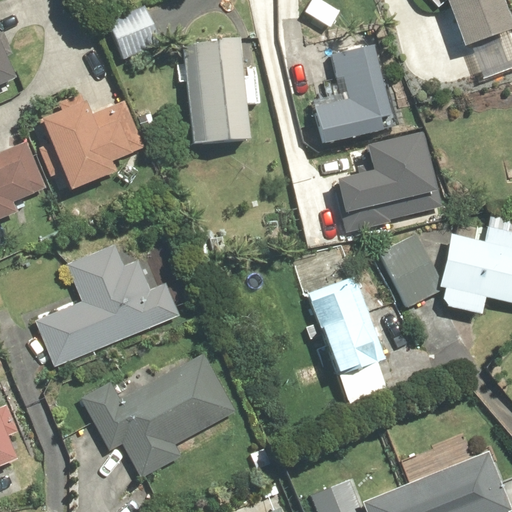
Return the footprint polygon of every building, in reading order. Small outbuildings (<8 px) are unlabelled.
[(436,0),(454,50),(505,32),(494,0),(436,0)] [(141,7),(101,23),(118,65),(158,49),(141,7)] [(0,85),(9,82),(0,61),(0,59),(8,56),(0,37),(0,85)] [(234,42),(176,46),(183,148),(241,144),(234,42)] [(367,48),(326,57),(331,82),(336,81),(340,103),(305,110),(312,148),(376,133),(374,122),(383,120),(367,48)] [(57,114),(32,124),(60,194),(106,175),(102,166),(134,153),(115,105),(86,116),(77,96),(53,105),(57,114)] [(367,167),(334,174),(346,230),(391,220),(390,215),(441,204),(424,127),(362,141),(367,167)] [(40,189),(21,144),(0,152),(0,219),(7,217),(2,204),(40,189)] [(511,251),(443,237),(432,290),(437,291),(433,308),(474,317),(478,300),(511,306),(511,251)] [(133,263),(119,268),(111,247),(61,267),(77,305),(30,325),(49,369),(174,318),(161,286),(146,292),(133,263)] [(350,279),(302,297),(314,330),(310,332),(328,380),(378,361),(350,279)] [(107,384),(76,400),(104,453),(117,446),(135,482),(178,460),(171,446),(231,416),(201,356),(115,400),(107,384)] [(0,466),(12,462),(7,449),(18,445),(0,401),(0,466)] [(505,511),(482,454),(352,507),(354,511),(505,511)]
